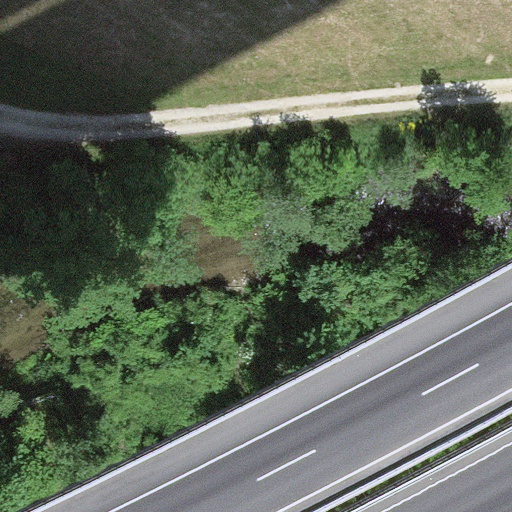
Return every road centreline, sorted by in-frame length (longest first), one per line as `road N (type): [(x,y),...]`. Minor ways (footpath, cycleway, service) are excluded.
road 1 (track): [(511,90),(208,121),(0,124)]
road 2 (motorway): [(511,345),(194,511)]
